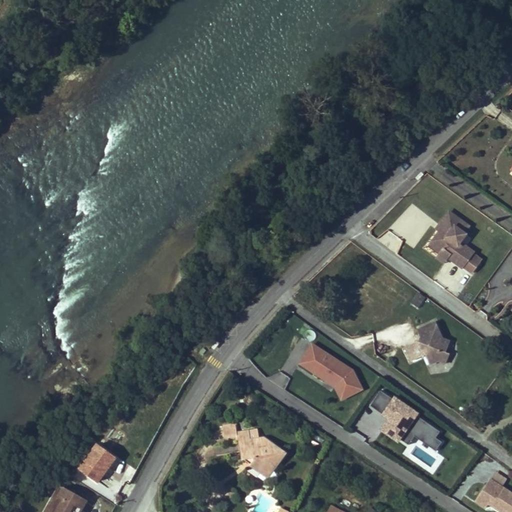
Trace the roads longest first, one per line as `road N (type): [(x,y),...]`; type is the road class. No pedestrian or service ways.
road 1 (residential): [(511,462),(270,291)]
road 2 (tertiary): [(270,291),(224,350),(139,499)]
road 3 (tertiary): [(511,72),(339,224)]
road 4 (residential): [(511,348),(339,224)]
